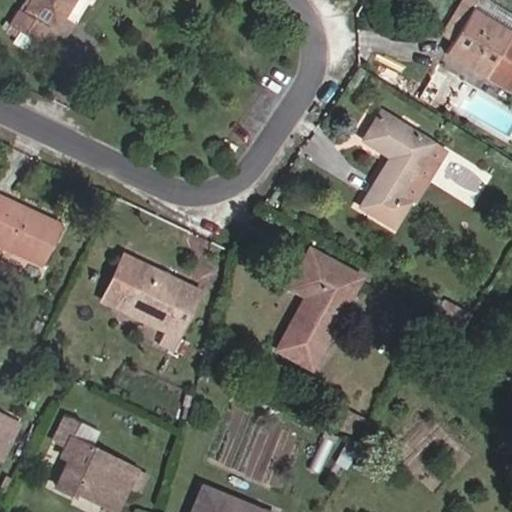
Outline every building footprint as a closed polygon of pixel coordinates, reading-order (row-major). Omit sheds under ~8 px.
[(27,38),(45,50),(58,31),(60,33),(83,0),(38,0),(29,14),(24,10),(10,30),(25,41),(27,38)] [(477,0),(453,0),(432,34),(444,41),(439,49),(478,73),(482,67),(507,82),(511,73),(511,35),(505,30),(511,21),(477,0)] [(27,38),(25,41),(14,57),(31,70),(45,50),(27,38)] [(373,121),(358,150),(388,164),(361,216),(396,234),(406,214),(396,209),(401,199),(427,148),(373,121)] [(441,155),(427,148),(401,199),(414,207),(441,155)] [(0,250),(40,270),(57,233),(0,205),(0,250)] [(97,305),(158,335),(151,348),(171,358),(200,298),(120,259),(97,305)] [(291,294),(307,304),(276,356),(309,375),(361,287),(312,259),(291,294)] [(465,337),(474,323),(447,305),(438,320),(465,337)] [(355,442),(365,422),(341,411),(331,430),(355,442)] [(73,439),(79,423),(63,417),(52,444),(66,451),(61,461),(67,464),(55,493),(73,500),(76,494),(117,511),(126,487),(142,494),(151,474),(95,449),(73,439)] [(0,464),(18,427),(0,418),(0,464)] [(101,434),(79,423),(73,439),(95,449),(101,434)] [(343,474),(356,452),(346,448),(334,471),(343,474)] [(365,476),(373,464),(362,457),(354,469),(365,476)]
